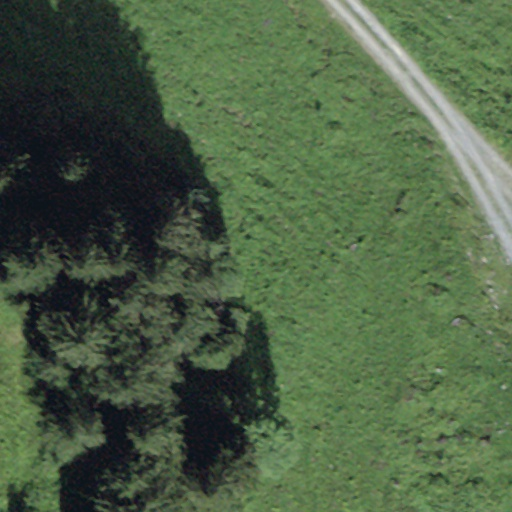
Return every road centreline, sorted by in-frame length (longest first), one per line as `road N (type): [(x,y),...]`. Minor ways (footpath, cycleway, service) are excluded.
road 1 (track): [(327,0),(511,180)]
road 2 (track): [(444,110),(511,231)]
